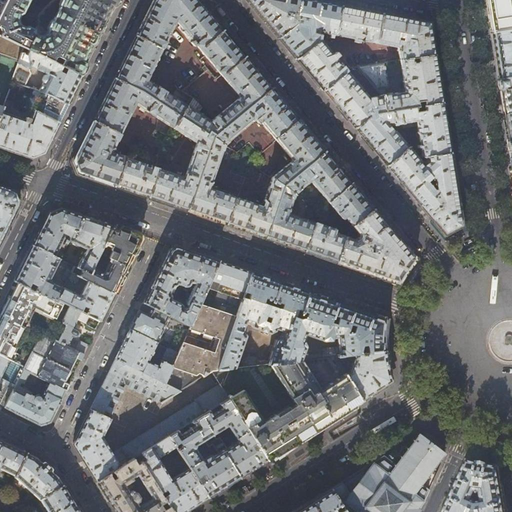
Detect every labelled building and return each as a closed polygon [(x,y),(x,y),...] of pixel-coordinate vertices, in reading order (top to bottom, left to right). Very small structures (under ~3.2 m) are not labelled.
[(1,36),(23,47),(28,50),(57,64),(62,66),(82,76),(87,64),(86,63),(85,62),(88,55),(104,23),(112,6),(116,7),(118,0),(6,0),(0,12),(0,27),(1,28),(3,33),(1,36)] [(152,0),(151,2),(135,35),(162,50),(176,22),(193,41),(191,43),(194,47),(196,45),(200,50),(223,30),(198,0),(152,0)] [(298,16),(300,0),(247,0),(265,21),(279,38),(296,24),(298,16)] [(300,0),(298,16),(309,19),(307,26),(296,24),(279,38),(287,47),(296,59),(319,41),(320,40),(321,33),(335,35),(341,5),(321,1),(315,0),(300,0)] [(511,0),(489,0),(490,5),(495,32),(511,29),(511,0)] [(363,9),(341,5),(335,35),(355,40),(355,42),(359,43),(359,40),(374,43),(373,46),(375,46),(382,13),(363,9)] [(382,13),(375,46),(377,46),(377,44),(398,48),(400,60),(410,58),(416,57),(434,54),(431,38),(429,22),(407,18),(382,13)] [(511,29),(495,32),(491,33),(492,39),(494,56),(498,79),(511,76),(511,29)] [(235,43),(223,30),(200,50),(221,76),(245,56),(235,43)] [(147,80),(162,50),(135,35),(125,56),(114,78),(178,118),(186,105),(147,80)] [(1,36),(0,36),(0,54),(18,60),(21,53),(23,47),(1,36)] [(319,41),(296,59),(310,75),(323,90),(347,71),(336,58),(339,56),(335,52),(332,54),(321,41),(319,41)] [(26,55),(21,53),(18,60),(11,81),(24,86),(30,74),(29,69),(30,66),(46,74),(38,91),(42,92),(68,104),(74,92),(82,76),(62,66),(59,72),(55,69),(57,64),(28,50),(26,55)] [(438,80),(434,54),(416,57),(416,62),(411,63),(410,58),(400,60),(404,92),(385,96),(384,88),(386,88),(388,86),(384,63),(379,64),(357,67),(358,68),(362,74),(381,96),(384,111),(393,110),(419,106),(419,102),(425,100),(426,105),(442,102),(438,80)] [(258,72),(245,56),(221,76),(240,98),(212,121),(186,105),(178,118),(206,135),(211,138),(212,137),(207,134),(208,131),(214,135),(272,88),(258,72)] [(347,71),(323,90),(339,110),(354,128),(368,117),(365,113),(369,110),(375,109),(375,113),(384,111),(381,96),(369,98),(347,71)] [(511,76),(498,79),(501,96),(504,114),(511,112),(511,76)] [(172,128),(178,118),(114,78),(103,99),(93,120),(120,135),(136,104),(172,128)] [(285,103),(272,88),(214,135),(212,137),(211,138),(224,146),(224,145),(257,117),(275,139),(298,119),(285,103)] [(62,115),(68,104),(42,92),(34,110),(38,111),(59,122),(62,115)] [(446,126),(442,102),(426,105),(426,110),(420,111),(419,106),(393,110),(395,125),(401,124),(401,125),(403,128),(416,126),(421,157),(424,156),(450,152),(446,126)] [(38,111),(34,110),(29,122),(1,112),(0,114),(0,146),(14,152),(32,158),(44,153),(50,140),(59,122),(38,111)] [(395,125),(393,110),(384,111),(375,113),(376,117),(371,121),(368,117),(354,128),(369,145),(386,165),(408,147),(396,132),(394,131),(393,131),(389,125),(395,125)] [(178,118),(172,128),(196,143),(184,178),(158,169),(148,197),(166,204),(187,211),(210,141),(204,137),(206,135),(178,118)] [(313,136),(298,119),(275,139),(293,161),(272,179),(282,186),(325,151),(313,136)] [(111,152),(120,135),(93,120),(82,141),(72,161),(77,173),(96,179),(116,186),(125,157),(111,152)] [(211,138),(210,141),(187,211),(206,217),(226,224),(236,196),(210,186),(224,146),(211,138)] [(424,156),(425,161),(421,163),(408,147),(386,165),(414,198),(423,209),(444,235),(461,226),(455,189),(450,152),(424,156)] [(338,166),(325,151),(282,186),(294,194),(295,194),(310,181),(328,202),(352,183),(338,166)] [(158,169),(125,157),(116,186),(131,192),(148,197),(158,169)] [(265,238),(282,186),(272,179),(263,205),(236,196),(226,224),(246,231),(265,238)] [(363,197),(352,183),(328,202),(342,219),(344,219),(345,218),(352,227),(374,209),(363,197)] [(0,186),(0,240),(7,227),(19,202),(14,191),(0,186)] [(288,213),(294,194),(282,186),(265,238),(283,244),(304,251),(314,222),(288,213)] [(71,242),(83,215),(67,209),(59,206),(48,211),(40,226),(31,245),(54,256),(63,238),(71,242)] [(359,235),(358,238),(354,240),(346,237),(336,262),(372,274),(399,284),(401,280),(406,271),(410,265),(415,259),(394,233),(374,209),(352,227),(359,235)] [(322,212),(326,215),(331,219),(332,216),(323,210),(322,212)] [(99,220),(83,215),(71,242),(85,249),(76,267),(82,269),(89,273),(91,268),(94,262),(97,257),(103,245),(103,244),(98,242),(100,237),(106,240),(113,225),(99,220)] [(335,229),(314,222),(304,251),(320,256),(336,262),(346,237),(334,234),(335,231),(335,229)] [(123,228),(113,225),(106,240),(103,244),(103,245),(103,246),(103,247),(106,249),(108,245),(110,246),(110,248),(110,249),(111,251),(108,257),(111,259),(103,274),(91,268),(89,273),(82,269),(79,276),(80,277),(86,280),(114,294),(122,276),(133,255),(140,241),(140,239),(140,238),(139,235),(137,233),(123,228)] [(60,259),(54,256),(31,245),(23,261),(13,281),(19,284),(28,288),(31,283),(36,286),(34,291),(57,302),(58,300),(63,288),(49,281),(60,259)] [(168,251),(156,275),(143,302),(151,307),(190,326),(199,304),(206,287),(218,261),(192,252),(179,248),(176,247),(172,247),(170,248),(168,251)] [(409,287),(423,266),(415,259),(410,265),(406,271),(401,280),(399,284),(409,287)] [(238,268),(218,261),(206,287),(219,292),(214,309),(199,304),(190,326),(181,346),(178,353),(164,384),(179,391),(211,372),(213,371),(219,370),(242,300),(244,294),(251,272),(238,268)] [(67,280),(68,278),(71,272),(71,271),(67,269),(62,278),(67,280)] [(79,276),(71,272),(68,278),(77,282),(80,277),(79,276)] [(299,319),(294,317),(297,310),(301,312),(308,292),(282,283),(251,272),(244,294),(248,296),(246,301),(242,300),(219,370),(237,368),(247,336),(246,332),(244,332),(247,322),(252,324),(252,325),(252,326),(253,327),(254,328),(261,330),(261,331),(267,333),(267,332),(271,333),(277,331),(277,329),(285,331),(283,338),(281,337),(277,340),(269,364),(285,362),(299,319)] [(106,308),(114,294),(86,280),(79,295),(64,287),(63,288),(58,300),(63,302),(69,306),(80,311),(83,306),(88,308),(85,313),(100,321),(106,308)] [(34,291),(28,288),(19,284),(18,287),(13,296),(11,299),(10,299),(0,319),(0,355),(9,360),(17,364),(21,356),(15,353),(18,347),(18,348),(28,327),(25,326),(34,308),(55,318),(63,302),(58,300),(57,302),(34,291)] [(301,312),(306,313),(305,317),(299,318),(299,319),(285,362),(300,360),(306,346),(305,342),(303,341),(305,335),(324,341),(330,341),(331,337),(338,337),(339,346),(338,346),(338,348),(323,349),(322,350),(323,358),(344,355),(354,354),(360,353),(360,350),(361,346),(366,346),(366,353),(385,350),(385,334),(386,319),(378,316),(348,306),(308,292),(301,312)] [(85,313),(80,311),(69,306),(61,323),(65,325),(57,341),(66,346),(72,336),(73,337),(75,338),(78,336),(79,335),(79,332),(78,330),(73,327),(75,323),(74,323),(76,319),(85,324),(85,325),(85,326),(95,331),(100,321),(85,313)] [(190,326),(151,307),(148,313),(139,309),(136,316),(129,329),(156,342),(156,343),(166,324),(179,331),(172,342),(181,346),(190,326)] [(156,342),(129,329),(123,342),(115,359),(164,384),(178,353),(156,343),(156,342)] [(71,348),(66,346),(57,341),(52,339),(50,342),(53,344),(46,358),(69,370),(75,358),(81,360),(84,354),(71,348)] [(75,341),(71,348),(84,354),(88,345),(78,340),(77,340),(75,341)] [(344,374),(360,401),(363,399),(370,395),(385,385),(391,381),(387,366),(386,360),(385,350),(366,353),(360,353),(354,354),(352,361),(348,360),(346,369),(348,370),(348,371),(344,374)] [(0,378),(9,360),(0,355),(0,378)] [(63,382),(69,370),(46,358),(39,373),(36,371),(34,375),(50,382),(65,390),(66,390),(68,385),(63,382)] [(244,363),(244,367),(259,365),(259,361),(257,359),(254,358),(249,358),(247,359),(245,360),(244,361),(244,363)] [(179,391),(164,384),(115,359),(73,444),(84,461),(96,481),(109,473),(112,471),(133,458),(141,453),(168,436),(177,430),(192,421),(209,410),(219,403),(228,398),(219,385),(194,401),(194,402),(112,454),(102,437),(111,419),(108,417),(124,385),(161,403),(179,391)] [(269,364),(294,404),(248,431),(266,460),(275,454),(287,446),(302,437),(317,428),(330,420),(345,411),(360,401),(344,374),(320,388),(300,360),(285,362),(269,364)] [(62,397),(65,390),(50,382),(46,390),(45,390),(41,397),(39,395),(37,395),(34,396),(33,397),(25,394),(24,396),(23,395),(23,394),(22,392),(18,390),(21,383),(23,384),(29,372),(23,369),(15,385),(5,408),(18,414),(40,425),(50,422),(56,410),(62,398),(62,397)] [(0,405),(5,408),(15,385),(0,378),(0,405)] [(247,472),(249,476),(256,472),(269,464),(266,460),(248,431),(236,412),(231,414),(228,410),(233,407),(228,398),(219,403),(222,407),(211,414),(209,410),(192,421),(194,425),(180,434),(177,430),(168,436),(174,444),(179,441),(182,446),(177,449),(189,468),(207,497),(217,491),(227,485),(237,478),(247,472)] [(330,488),(341,505),(344,509),(345,511),(418,511),(419,509),(428,490),(422,486),(423,485),(421,484),(426,478),(428,479),(429,477),(427,476),(432,470),(434,471),(435,469),(433,468),(438,461),(440,463),(441,461),(440,460),(444,453),(431,444),(418,434),(414,440),(412,438),(411,440),(413,441),(407,448),(406,447),(405,448),(406,450),(405,452),(403,451),(402,453),(403,454),(401,457),(399,456),(398,457),(400,458),(395,464),(394,463),(393,464),(383,455),(367,466),(330,488)] [(175,446),(174,444),(168,436),(141,453),(145,459),(140,462),(159,492),(164,489),(167,493),(162,496),(165,501),(168,506),(171,511),(183,511),(188,509),(194,505),(201,501),(207,497),(189,468),(170,479),(157,458),(175,446)] [(0,438),(0,468),(15,475),(27,452),(0,438)] [(27,452),(15,475),(14,477),(39,499),(40,499),(63,484),(58,477),(51,471),(52,469),(52,468),(52,467),(48,464),(44,461),(43,460),(42,461),(41,462),(35,456),(27,452)] [(116,476),(112,479),(109,473),(96,481),(115,511),(171,511),(168,506),(163,509),(160,504),(165,501),(162,496),(159,492),(140,462),(136,464),(133,458),(112,471),(116,476)] [(446,511),(506,511),(506,509),(505,502),(499,466),(495,465),(488,464),(481,463),(469,460),(461,478),(454,496),(452,503),(446,511)] [(63,484),(40,499),(43,504),(41,505),(45,511),(79,511),(73,500),(63,484)] [(338,511),(337,511),(336,511),(334,509),(341,505),(330,488),(325,492),(316,497),(307,503),(293,511),(292,511),(345,511),(344,509),(338,511)]
